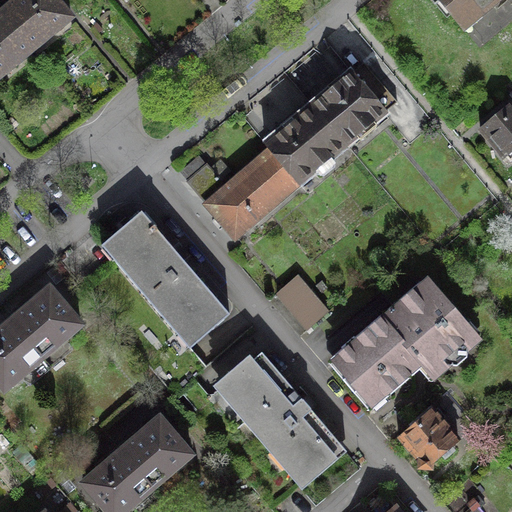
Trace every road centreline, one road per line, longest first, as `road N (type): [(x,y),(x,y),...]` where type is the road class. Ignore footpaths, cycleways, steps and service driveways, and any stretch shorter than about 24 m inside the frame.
road 1 (residential): [(390,460),(140,172)]
road 2 (residential): [(140,172),(349,0)]
road 3 (residential): [(244,0),(98,122)]
road 4 (residential): [(0,285),(140,172)]
road 5 (residential): [(98,122),(0,204)]
